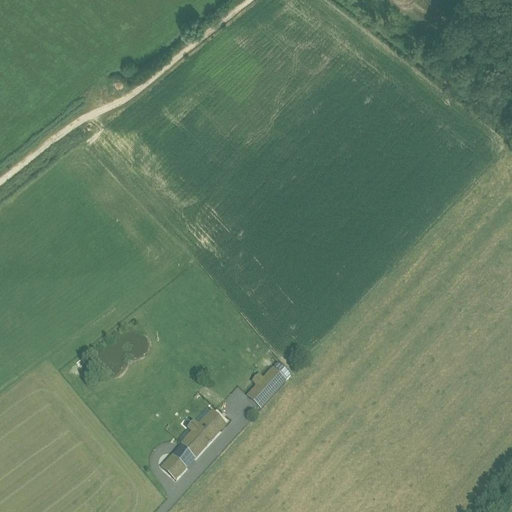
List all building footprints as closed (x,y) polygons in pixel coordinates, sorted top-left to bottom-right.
[(90,88),(84,93),(90,100),(96,95),(90,88)] [(264,372),(273,364),(267,358),(258,366),(264,372)] [(252,393),(265,405),(289,378),(277,366),(252,393)] [(233,371),(220,384),(236,401),(249,388),(233,371)] [(187,412),(193,418),(204,406),(198,401),(187,412)] [(217,408),(184,445),(197,456),(230,419),(217,408)] [(187,467),(174,455),(165,466),(178,478),(187,467)]
